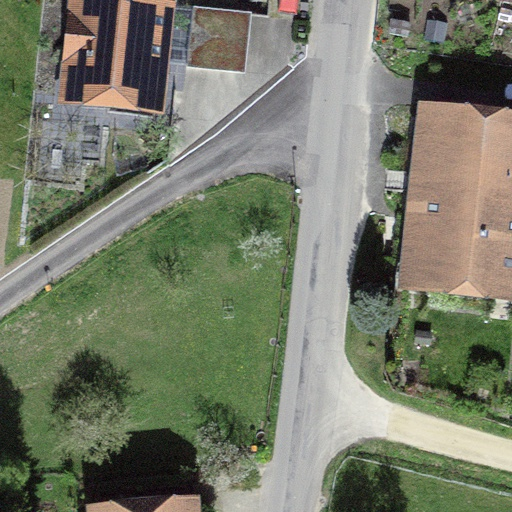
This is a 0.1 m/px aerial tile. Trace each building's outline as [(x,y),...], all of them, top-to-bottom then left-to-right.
[(68,0),(57,107),(164,118),(171,54),(176,0),(68,0)] [(253,15),(192,8),(185,69),(246,75),(253,15)] [(408,39),(411,26),(388,21),(385,34),(408,39)] [(511,115),(417,106),(398,295),(511,306),(511,115)] [(201,511),(201,503),(105,509),(105,511),(98,511),(201,511)]
